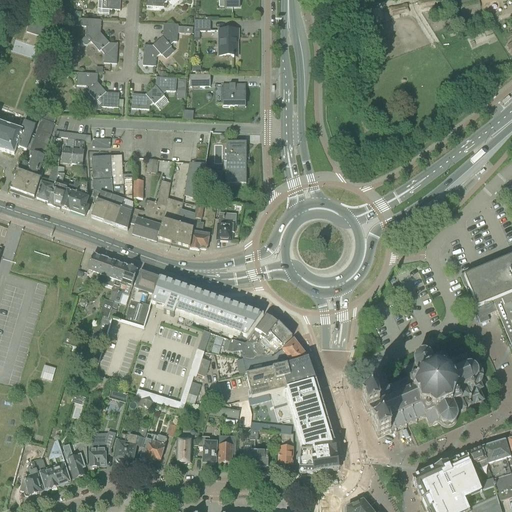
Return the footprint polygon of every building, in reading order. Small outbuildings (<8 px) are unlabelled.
[(99,0),(97,2),(97,13),(98,15),(108,16),(109,11),(119,12),(120,0),(99,0)] [(146,0),(146,8),(163,9),(164,5),(167,2),(169,4),(172,0),(146,0)] [(219,0),(220,7),(223,7),(223,8),(239,8),(239,0),(219,0)] [(443,6),(447,6),(445,0),(435,0),(421,3),(421,1),(417,2),(419,12),(423,11),(423,10),(443,6)] [(407,5),(402,6),(402,8),(392,10),(391,8),(387,9),(389,18),(394,17),(393,17),(404,15),(409,14),(407,5)] [(48,24),(47,24),(49,19),(40,16),(41,14),(26,9),(24,17),(30,19),(25,34),(43,40),(48,24)] [(85,38),(80,42),(84,47),(86,48),(90,44),(99,53),(100,52),(104,55),(103,65),(116,66),(117,45),(109,45),(100,35),(101,22),(81,20),(81,21),(81,26),(80,28),(85,28),(85,38)] [(193,32),(210,33),(211,22),(194,21),(193,32)] [(174,53),(170,49),(171,49),(169,47),(173,44),(177,44),(178,26),(163,25),(162,39),(152,47),(143,47),(142,67),(155,68),(156,59),(159,56),(161,57),(165,61),(174,53)] [(237,31),(218,31),(218,57),(232,57),(232,59),(233,59),(233,58),(237,58),(236,48),(235,47),(235,40),(237,40),(237,31)] [(100,112),(100,109),(118,110),(119,95),(105,94),(97,84),(97,75),(77,74),(76,87),(85,88),(88,92),(87,93),(96,103),(91,107),(95,112),(100,112)] [(209,77),(189,77),(189,89),(210,89),(209,77)] [(132,96),(131,110),(149,112),(149,108),(152,105),(154,106),(155,106),(159,110),(167,104),(163,99),(164,98),(162,96),(166,93),(175,94),(176,80),(155,79),(155,88),(145,96),(132,96)] [(244,86),(222,86),(222,108),(244,108),(244,86)] [(183,112),(183,121),(192,122),(193,113),(183,112)] [(35,136),(29,153),(24,168),(18,166),(9,191),(34,200),(43,174),(39,173),(50,137),(54,126),(53,125),(56,118),(43,113),(35,136)] [(0,151),(14,156),(17,148),(29,153),(35,136),(31,135),(35,121),(26,118),(21,132),(11,129),(13,124),(6,122),(4,126),(0,124),(0,151)] [(66,148),(63,148),(61,164),(71,166),(74,142),(67,141),(66,148)] [(92,141),(92,149),(109,149),(110,142),(92,141)] [(84,143),(74,142),(71,166),(82,167),(84,143)] [(228,177),(228,183),(243,183),(243,177),(243,146),(228,146),(228,177)] [(122,181),(122,176),(121,157),(91,158),(92,169),(110,168),(112,198),(102,224),(114,228),(124,202),(122,181)] [(157,162),(148,161),(146,174),(156,175),(157,162)] [(189,165),(183,196),(198,199),(200,199),(205,165),(189,165)] [(41,184),(39,191),(36,200),(48,204),(53,190),(54,190),(56,183),(57,175),(58,169),(52,167),(47,186),(41,184)] [(110,168),(92,169),(93,192),(95,193),(93,198),(93,205),(96,206),(90,220),(102,224),(112,198),(110,168)] [(48,204),(47,207),(59,211),(60,209),(65,195),(68,185),(62,183),(64,176),(62,176),(63,170),(58,169),(56,183),(54,190),(53,190),(48,204)] [(122,176),(122,181),(124,202),(114,228),(127,232),(129,225),(132,212),(132,210),(132,180),(132,176),(122,176)] [(68,185),(65,195),(60,209),(70,212),(80,184),(75,183),(69,182),(68,185)] [(142,183),(133,182),(134,200),(142,201),(142,183)] [(132,212),(129,225),(135,227),(131,237),(142,240),(152,243),(156,244),(157,241),(164,216),(166,216),(167,202),(170,185),(161,183),(155,205),(147,202),(144,214),(132,210),(132,212)] [(85,185),(80,184),(70,212),(85,217),(87,209),(87,208),(85,207),(87,201),(87,199),(86,186),(85,185)] [(164,216),(157,241),(176,247),(180,232),(174,231),(175,228),(178,228),(180,221),(177,221),(180,211),(182,207),(167,202),(166,216),(164,216)] [(197,206),(189,251),(198,252),(199,251),(206,252),(208,236),(201,235),(203,225),(200,224),(200,221),(201,221),(203,207),(197,206)] [(175,228),(174,231),(180,232),(176,247),(189,251),(195,216),(180,211),(177,221),(180,221),(178,228),(175,228)] [(235,223),(223,222),(224,219),(218,219),(216,241),(220,241),(221,242),(226,242),(227,242),(231,242),(231,234),(234,234),(235,223)] [(94,287),(104,260),(92,256),(87,272),(93,274),(89,285),(94,287)] [(511,257),(464,278),(476,308),(473,309),(478,320),(487,316),(496,312),(503,328),(509,344),(511,348),(511,350),(511,257)] [(104,260),(94,287),(100,289),(101,285),(107,287),(115,264),(104,260)] [(112,289),(107,303),(104,302),(98,317),(100,318),(96,329),(107,333),(112,319),(108,318),(114,303),(126,268),(115,264),(107,287),(112,289)] [(126,268),(114,303),(118,305),(122,295),(128,298),(137,272),(126,268)] [(139,273),(136,282),(124,323),(143,330),(149,311),(150,308),(144,306),(148,296),(153,298),(159,280),(139,273)] [(247,311),(238,308),(232,306),(224,303),(218,301),(209,298),(204,296),(195,293),(189,290),(180,287),(175,285),(173,285),(166,282),(160,280),(159,280),(153,298),(150,306),(156,307),(164,310),(164,311),(163,313),(163,315),(173,319),(174,317),(175,314),(240,337),(246,340),(263,317),(253,313),(247,311)] [(487,316),(478,320),(480,325),(489,321),(487,316)] [(278,325),(265,317),(246,345),(264,341),(278,325)] [(264,341),(246,345),(243,345),(230,341),(227,353),(232,354),(235,354),(241,352),(243,361),(251,362),(271,359),(271,357),(291,339),(278,325),(264,341)] [(218,355),(225,339),(216,336),(210,352),(218,355)] [(251,362),(243,361),(245,377),(283,368),(291,366),(307,360),(293,341),(281,352),(271,359),(251,362)] [(407,381),(387,390),(378,394),(378,393),(371,395),(372,397),(361,402),(366,414),(368,414),(374,427),(372,427),(377,440),(389,435),(389,436),(396,434),(395,432),(424,419),(428,428),(438,424),(439,425),(440,426),(440,427),(441,427),(442,428),(443,428),(444,429),(446,429),(447,429),(448,429),(449,429),(450,429),(451,428),(452,428),(453,427),(454,426),(455,425),(455,424),(456,423),(456,421),(457,420),(457,419),(456,418),(456,417),(456,416),(465,412),(465,410),(466,409),(467,408),(468,409),(462,395),(480,387),(480,385),(480,384),(481,383),(481,382),(482,381),(482,380),(482,379),(482,377),(482,375),(482,374),(482,373),(481,372),(481,371),(480,370),(479,369),(478,367),(477,366),(475,365),(474,364),(473,364),(471,363),(470,363),(467,356),(446,364),(447,364),(447,363),(447,362),(447,361),(447,360),(447,359),(446,358),(445,357),(444,357),(443,357),(442,357),(441,357),(441,356),(431,360),(430,359),(430,358),(429,357),(428,356),(427,356),(425,355),(424,355),(422,355),(420,355),(418,355),(417,356),(416,357),(415,358),(414,359),(414,360),(413,361),(413,362),(413,364),(413,366),(413,368),(403,372),(407,381)] [(197,376),(196,376),(204,379),(209,363),(201,360),(201,361),(200,365),(199,368),(198,372),(197,376)] [(291,366),(283,368),(245,377),(251,400),(261,398),(268,396),(289,391),(312,385),(316,384),(307,360),(291,366)] [(53,383),(57,369),(45,366),(41,380),(53,383)] [(188,395),(196,398),(199,390),(196,390),(197,386),(191,384),(191,387),(189,391),(188,395)] [(289,391),(268,397),(270,402),(277,424),(281,423),(282,426),(290,423),(289,421),(291,420),(299,448),(298,475),(313,475),(313,476),(338,472),(334,443),(334,444),(316,384),(312,385),(289,391)] [(482,391),(480,387),(462,395),(468,409),(471,408),(472,409),(484,403),(479,392),(482,391)] [(117,395),(114,402),(126,406),(128,398),(117,395)] [(251,400),(247,401),(249,407),(270,402),(268,397),(268,396),(261,398),(251,400)] [(137,408),(152,412),(154,405),(139,401),(137,408)] [(183,412),(184,408),(179,406),(179,404),(177,403),(175,410),(183,412)] [(219,419),(238,422),(239,413),(217,410),(210,411),(208,417),(219,419)] [(219,419),(219,429),(231,429),(231,433),(236,433),(236,429),(237,429),(238,422),(219,419)] [(250,424),(250,432),(253,432),(257,433),(258,433),(280,435),(291,436),(291,429),(250,424)] [(166,438),(173,440),(176,429),(169,427),(166,438)] [(121,436),(119,444),(115,462),(116,463),(117,464),(121,465),(122,464),(124,464),(124,463),(132,465),(135,449),(141,450),(143,441),(144,441),(147,430),(139,428),(137,436),(127,434),(126,437),(121,436)] [(244,439),(243,456),(243,468),(249,468),(267,469),(267,453),(254,452),(254,440),(257,440),(257,433),(253,432),(252,433),(249,432),(244,439)] [(90,442),(89,452),(90,469),(91,469),(92,471),(96,471),(96,469),(98,469),(98,468),(105,468),(105,457),(110,457),(110,450),(111,450),(115,436),(108,433),(107,436),(105,441),(90,442)] [(152,437),(147,435),(140,460),(154,464),(155,461),(160,463),(166,440),(157,437),(155,446),(149,444),(152,437)] [(279,449),(278,468),(292,468),(292,454),(292,449),(292,445),(293,437),(287,436),(280,436),(280,449),(279,449)] [(226,465),(231,465),(231,455),(235,455),(236,439),(218,438),(218,447),(218,467),(226,467),(226,465)] [(207,465),(208,465),(208,467),(214,467),(214,466),(215,466),(216,442),(209,441),(209,439),(201,439),(197,449),(203,449),(202,465),(207,465)] [(69,484),(64,467),(65,467),(56,442),(53,443),(47,459),(48,462),(54,460),(55,466),(50,468),(51,471),(57,488),(69,484)] [(83,470),(84,470),(81,463),(86,461),(86,464),(87,464),(86,442),(85,442),(85,444),(69,449),(69,448),(62,450),(73,481),(77,480),(77,481),(78,481),(79,481),(80,482),(80,481),(81,481),(82,481),(82,480),(83,480),(83,479),(83,478),(84,478),(83,474),(84,473),(83,470)] [(190,465),(191,442),(177,442),(176,464),(190,465)] [(511,458),(510,459),(504,442),(481,449),(493,489),(498,504),(511,499),(511,458)] [(25,446),(23,453),(32,456),(34,448),(25,446)] [(481,449),(466,456),(473,474),(472,475),(474,479),(479,494),(493,489),(481,449)] [(425,474),(411,481),(413,485),(412,486),(414,489),(416,492),(416,493),(417,493),(417,495),(421,503),(424,502),(428,511),(427,511),(500,511),(498,504),(493,489),(479,494),(474,479),(472,475),(473,474),(466,456),(453,461),(454,464),(447,467),(446,464),(432,471),(433,471),(426,474),(425,474)] [(42,463),(36,465),(45,492),(49,490),(49,491),(58,489),(57,488),(51,471),(45,473),(42,463)] [(30,478),(25,480),(24,482),(22,481),(19,493),(24,494),(23,494),(23,495),(23,496),(24,496),(24,497),(25,498),(26,499),(27,499),(28,498),(42,494),(32,464),(29,465),(27,469),(30,478)] [(346,511),(370,511),(362,502),(346,510),(346,511)]
